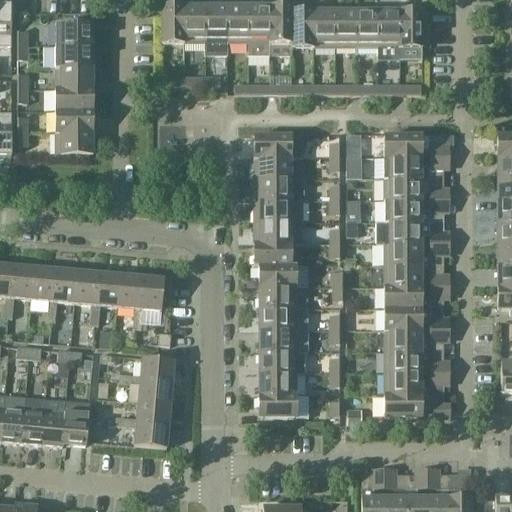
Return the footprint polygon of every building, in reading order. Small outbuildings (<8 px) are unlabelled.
[(11,7),(0,6),(0,49),(11,49),(11,7)] [(183,46),(183,9),(161,9),(161,46),(183,46)] [(204,46),(204,9),(183,9),(183,46),(204,46)] [(227,58),(227,46),(226,9),(204,9),(204,46),(205,46),(205,58),(227,58)] [(227,46),(248,46),(249,46),(249,9),(226,9),(227,46)] [(270,58),(270,9),(249,9),(249,46),(248,46),(248,58),(270,58)] [(270,9),(270,58),(291,58),(291,51),(292,51),(292,14),(293,14),(293,9),(270,9)] [(313,51),(313,14),(293,14),(292,14),(292,51),(313,51)] [(313,14),(313,51),(334,51),(334,14),(313,14)] [(334,14),(334,51),(356,51),(355,14),(334,14)] [(377,14),(355,14),(356,51),(356,56),(377,56),(377,14)] [(377,64),(399,64),(399,14),(377,14),(377,56),(377,64)] [(422,14),(399,14),(399,64),(422,64),(422,51),(422,14)] [(55,49),(92,49),(92,27),(55,27),(55,49)] [(17,49),(27,49),(27,35),(17,35),(17,49)] [(27,49),(17,49),(17,64),(27,64),(27,49)] [(55,71),(92,71),(92,49),(55,49),(55,71)] [(55,92),(92,92),(92,71),(55,71),(55,92)] [(17,92),(27,92),(27,78),(18,78),(17,92)] [(177,81),(162,81),(162,90),(177,90),(177,81)] [(205,81),(191,81),(191,91),(205,91),(205,81)] [(205,81),(205,91),(220,91),(220,81),(205,81)] [(249,98),(249,89),(234,89),(234,99),(249,98)] [(263,89),(249,89),(249,98),(263,98),(263,89)] [(292,89),(277,89),(277,98),(292,98),(292,89)] [(306,89),(292,89),(292,98),(306,98),(306,89)] [(334,89),(320,89),(320,98),(334,98),(334,89)] [(349,89),(334,89),(334,98),(349,98),(349,89)] [(377,89),(364,89),(364,98),(377,98),(377,89)] [(393,89),(377,89),(377,98),(393,98),(393,89)] [(421,89),(407,89),(407,98),(421,98),(421,89)] [(27,92),(17,92),(17,107),(27,107),(27,92)] [(55,114),(92,114),(92,92),(55,92),(55,114)] [(55,135),(92,135),(92,114),(55,114),(55,135)] [(0,157),(12,158),(11,115),(0,115),(0,157)] [(17,136),(27,136),(27,122),(17,121),(17,136)] [(55,158),(92,158),(92,135),(55,135),(55,158)] [(27,136),(17,136),(17,150),(27,150),(27,136)] [(443,138),(421,139),(384,139),(384,160),(421,160),(421,151),(429,151),(429,149),(443,149),(443,138)] [(497,160),(511,160),(511,138),(497,138),(497,160)] [(290,139),(254,139),(254,160),(290,160),(302,160),(302,139),(290,139)] [(340,146),(330,146),(330,160),(340,160),(340,146)] [(345,147),(345,160),(362,160),(361,147),(345,147)] [(290,160),(254,160),(254,183),(290,182),(290,160)] [(330,175),(340,175),(340,160),(330,160),(330,175)] [(429,181),(443,181),(443,172),(430,172),(430,169),(421,169),(421,160),(384,160),(384,182),(421,181),(421,182),(429,182),(429,181)] [(511,160),(497,160),(497,182),(511,182),(511,160)] [(345,162),(345,183),(360,182),(360,162),(345,162)] [(421,181),(384,182),(384,203),(421,203),(421,194),(427,194),(429,191),(429,182),(421,182),(421,181)] [(429,181),(429,182),(429,191),(443,192),(443,181),(429,181)] [(290,182),(254,183),(254,204),(297,204),(297,182),(290,182)] [(498,204),(511,203),(511,182),(497,182),(498,204)] [(340,191),(330,191),(330,204),(340,203),(340,191)] [(330,219),(340,219),(340,203),(330,204),(330,219)] [(421,203),(384,203),(384,225),(443,225),(443,216),(431,216),(428,213),(421,213),(421,203)] [(498,225),(511,225),(511,203),(498,204),(498,225)] [(297,204),(254,204),(254,225),(298,225),(297,204)] [(346,215),(346,226),(360,226),(360,215),(346,215)] [(298,225),(254,225),(254,246),(291,246),(298,246),(298,225)] [(376,249),(384,249),(384,246),(421,245),(421,238),(428,238),(431,235),(444,235),(443,225),(384,225),(384,226),(376,226),(376,249)] [(511,225),(498,225),(498,247),(511,247),(511,225)] [(340,234),(330,234),(330,246),(340,246),(340,234)] [(384,268),(421,268),(429,268),(443,268),(443,259),(431,259),(431,256),(421,256),(421,245),(384,246),(384,249),(384,268)] [(291,246),(254,246),(254,270),(258,270),(258,269),(291,269),(291,246)] [(330,262),(340,262),(340,246),(330,246),(330,262)] [(498,268),(511,268),(511,247),(498,247),(498,268)] [(10,301),(12,269),(0,267),(0,300),(5,301),(10,301)] [(421,268),(384,268),(384,289),(421,289),(421,268)] [(429,268),(429,278),(443,278),(443,268),(429,268)] [(498,290),(511,290),(511,268),(498,268),(498,290)] [(31,303),(34,271),(12,269),(10,301),(5,301),(5,311),(13,311),(14,301),(31,303)] [(291,269),(258,269),(258,270),(258,289),(291,289),(291,269)] [(53,305),(55,272),(34,271),(31,303),(48,304),(53,305)] [(74,307),(77,274),(55,272),(53,305),(48,304),(48,315),(56,315),(57,305),(74,307)] [(96,309),(98,276),(77,274),(74,307),(91,308),(96,309)] [(117,310),(120,278),(98,276),(96,309),(91,308),(91,318),(99,319),(100,309),(117,310)] [(340,276),(330,276),(330,289),(340,289),(340,276)] [(139,312),(142,280),(120,278),(117,310),(134,312),(139,312)] [(142,280),(139,312),(134,312),(134,322),(142,323),(143,313),(161,314),(164,282),(142,280)] [(296,289),(258,289),(259,311),(296,311),(296,289)] [(330,304),(340,305),(340,289),(330,289),(330,304)] [(421,289),(384,289),(384,311),(429,311),(429,302),(430,302),(430,298),(421,298),(421,289)] [(511,290),(498,290),(498,312),(511,312),(511,290)] [(429,311),(444,311),(444,302),(430,302),(429,302),(429,311)] [(5,311),(4,321),(12,322),(13,311),(5,311)] [(296,311),(259,311),(259,333),(308,333),(308,311),(296,311)] [(444,311),(429,311),(384,311),(384,333),(421,333),(421,324),(430,324),(429,321),(444,321),(444,311)] [(48,315),(47,325),(55,325),(56,315),(48,315)] [(91,318),(90,328),(98,329),(99,319),(91,318)] [(340,319),(330,319),(330,333),(340,333),(340,319)] [(134,322),(133,332),(141,333),(142,323),(134,322)] [(308,333),(259,333),(259,356),(296,356),(296,355),(304,355),(308,355),(308,333)] [(330,347),(340,347),(340,333),(330,333),(330,347)] [(421,333),(384,333),(384,353),(384,356),(421,355),(429,355),(429,345),(429,342),(421,341),(421,333)] [(170,350),(171,338),(159,337),(158,349),(170,350)] [(429,355),(443,355),(443,345),(429,345),(429,355)] [(18,349),(17,361),(29,362),(30,353),(30,350),(18,349)] [(40,363),(41,351),(30,350),(30,353),(29,362),(40,363)] [(60,353),(58,364),(70,365),(71,354),(60,353)] [(81,367),(82,355),(71,354),(70,365),(81,367)] [(259,377),(296,377),(304,377),(304,355),(296,355),(296,356),(259,356),(259,377)] [(421,355),(384,356),(384,377),(421,377),(421,368),(429,368),(429,365),(429,355),(421,355)] [(443,355),(429,355),(429,365),(443,365),(443,355)] [(140,384),(172,386),(174,364),(142,361),(140,379),(140,384)] [(340,362),(330,362),(330,377),(340,377),(340,362)] [(511,399),(511,364),(501,365),(501,399),(511,399)] [(259,399),(296,399),(296,377),(259,377),(259,399)] [(330,391),(340,391),(340,377),(330,377),(330,391)] [(421,377),(384,377),(384,399),(443,399),(443,388),(430,388),(430,385),(421,385),(421,377)] [(120,378),(119,386),(129,387),(130,379),(120,378)] [(138,405),(170,408),(172,386),(140,384),(140,379),(130,379),(129,387),(139,388),(138,405)] [(22,447),(26,401),(6,399),(2,445),(22,447)] [(296,399),(259,399),(259,421),(296,420),(296,399)] [(385,420),(421,420),(421,410),(428,410),(430,407),(443,408),(443,399),(384,399),(385,420)] [(26,401),(22,447),(43,449),(47,403),(26,401)] [(47,403),(43,449),(62,451),(63,447),(65,417),(66,405),(67,405),(67,404),(47,403)] [(65,417),(63,447),(86,449),(89,406),(67,404),(67,405),(66,405),(65,417)] [(136,427),(168,430),(170,408),(138,405),(136,422),(136,427)] [(340,420),(340,405),(330,405),(330,420),(340,420)] [(347,413),(347,430),(362,430),(362,413),(347,413)] [(116,421),(115,429),(126,430),(126,422),(116,421)] [(136,427),(136,422),(126,422),(126,430),(136,431),(134,449),(166,452),(168,430),(136,427)] [(427,500),(427,511),(448,511),(449,476),(439,476),(438,488),(436,490),(436,500),(427,500)] [(449,476),(448,511),(470,511),(471,500),(460,500),(460,490),(458,488),(458,476),(449,476)] [(361,478),(361,492),(361,511),(384,511),(385,500),(373,500),(373,493),(372,492),(371,492),(371,478),(361,478)] [(384,511),(406,511),(406,478),(399,478),(399,492),(397,492),(397,500),(385,500),(384,511)] [(406,478),(406,511),(427,511),(427,500),(409,500),(409,492),(418,492),(418,478),(406,478)] [(486,504),(485,504),(484,511),(511,511),(511,500),(495,500),(495,505),(486,505),(486,504)]
